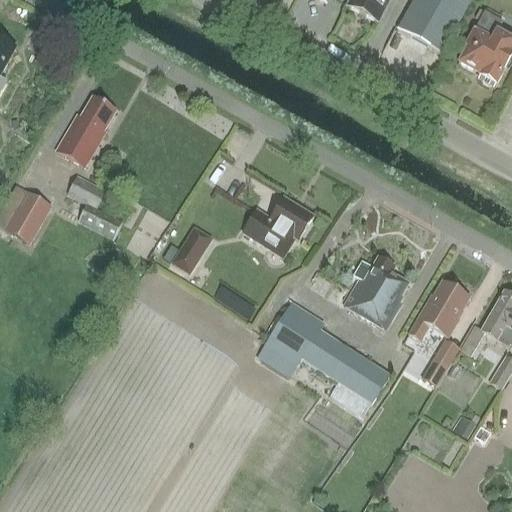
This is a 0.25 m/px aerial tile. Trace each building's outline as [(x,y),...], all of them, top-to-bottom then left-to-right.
[(354,0),(349,10),(378,24),(390,0),(354,0)] [(473,0),(415,0),(397,33),(441,58),(473,0)] [(495,91),(511,59),(511,44),(497,36),(503,26),(486,16),(477,33),(476,32),(466,50),(468,51),(460,67),(480,78),(478,82),(495,91)] [(0,97),(7,86),(0,81),(8,67),(6,66),(15,51),(5,45),(4,43),(1,41),(0,41),(0,97)] [(104,135),(116,115),(93,101),(81,121),(78,119),(57,155),(85,171),(105,136),(104,135)] [(86,209),(78,225),(112,243),(122,225),(96,212),(105,194),(76,179),(66,198),(86,209)] [(0,216),(0,232),(3,234),(25,195),(16,190),(0,216)] [(3,234),(29,249),(51,210),(25,195),(3,234)] [(298,245),(313,222),(283,203),(270,223),(257,215),(243,237),(270,254),(274,248),(287,256),(294,243),(298,245)] [(194,261),(207,241),(193,233),(172,266),(189,277),(198,263),(194,261)] [(401,300),(409,288),(391,278),(395,271),(378,262),(364,286),(360,284),(345,310),(387,334),(402,309),(400,307),(403,301),(401,300)] [(457,324),(470,302),(442,286),(430,307),(428,306),(409,339),(420,345),(429,331),(448,342),(459,325),(457,324)] [(511,300),(504,296),(482,335),(477,332),(464,355),(476,362),(489,340),(511,352),(511,351),(511,300)] [(390,379),(287,313),(268,341),(372,408),(390,379)] [(422,383),(436,392),(460,353),(446,345),(422,383)] [(489,386),(501,394),(511,375),(511,364),(505,360),(489,386)] [(466,422),(457,437),(467,443),(476,429),(466,422)]
